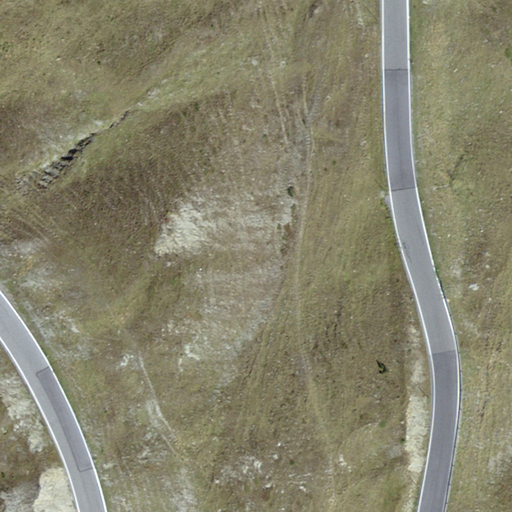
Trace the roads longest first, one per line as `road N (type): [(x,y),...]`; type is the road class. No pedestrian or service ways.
road 1 (secondary): [(431,511),(448,386),(405,192),(395,0)]
road 2 (secondary): [(0,312),(68,423),(94,511)]
